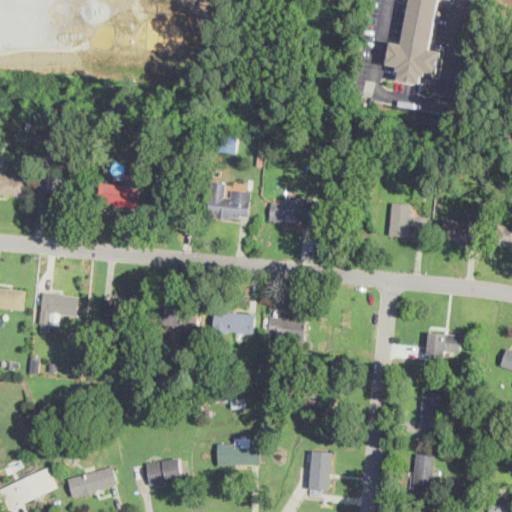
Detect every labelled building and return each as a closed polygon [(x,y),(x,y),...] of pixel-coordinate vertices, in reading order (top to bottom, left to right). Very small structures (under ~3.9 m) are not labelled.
[(440,0),(431,49),(442,51),(437,74),(426,71),(426,76),(423,75),(422,83),(399,79),(401,71),(398,71),(399,66),(388,64),(392,41),(403,44),(411,0),(440,0)] [(57,113),(56,121),(45,120),(45,112),(57,113)] [(65,119),(48,119),(48,152),(65,152),(65,119)] [(39,123),(38,132),(26,131),(27,122),(39,123)] [(78,138),(78,139),(64,138),(65,123),(79,124),(78,138)] [(222,135),(214,143),(209,137),(218,130),(222,135)] [(0,166),(3,167),(3,175),(30,177),(28,196),(0,193),(0,166)] [(76,178),(74,202),(59,201),(60,197),(56,197),(56,194),(45,193),(47,176),(76,178)] [(141,184),(138,206),(99,203),(101,183),(126,186),(127,182),(141,184)] [(198,190),(197,210),(178,209),(177,212),(162,210),(162,207),(152,207),(154,187),(198,190)] [(253,193),(250,217),(241,216),(241,219),(231,217),(230,220),(209,218),(211,195),(232,197),(232,191),(253,193)] [(318,203),(317,220),(303,219),(303,223),(271,220),(272,203),(288,204),(288,200),(318,203)] [(428,218),(427,235),(416,234),(417,228),(411,227),(410,237),(390,235),(394,203),(413,205),(412,216),(428,218)] [(479,242),(479,244),(446,241),(447,222),(481,225),(479,242)] [(511,244),(504,243),(495,241),(498,224),(511,226),(511,244)] [(27,290),(0,287),(0,306),(25,309),(27,290)] [(80,294),(44,289),(40,328),(49,329),(50,323),(60,325),(61,313),(78,315),(80,294)] [(136,300),(102,297),(100,315),(114,316),(113,329),(133,330),(136,300)] [(199,306),(165,304),(163,323),(186,325),(185,343),(203,344),(204,324),(198,324),(199,306)] [(215,328),(254,332),(256,313),(217,309),(215,328)] [(269,337),(305,340),(307,319),(271,315),(269,337)] [(463,333),(429,330),(427,354),(460,357),(463,333)] [(511,348),(506,346),(501,364),(511,367),(511,348)] [(420,427),(439,429),(443,391),(423,389),(420,427)] [(261,463),(261,443),(252,443),(252,435),(234,435),(234,442),(220,442),(220,462),(261,463)] [(333,450),(313,449),(310,487),(330,489),(333,450)] [(431,493),(436,454),(417,452),(413,491),(431,493)] [(180,455),(147,461),(151,482),(184,476),(180,455)] [(69,476),(74,496),(119,484),(114,464),(69,476)] [(59,486),(50,466),(0,488),(0,498),(5,510),(59,486)] [(511,511),(511,498),(497,493),(489,511),(511,511)]
